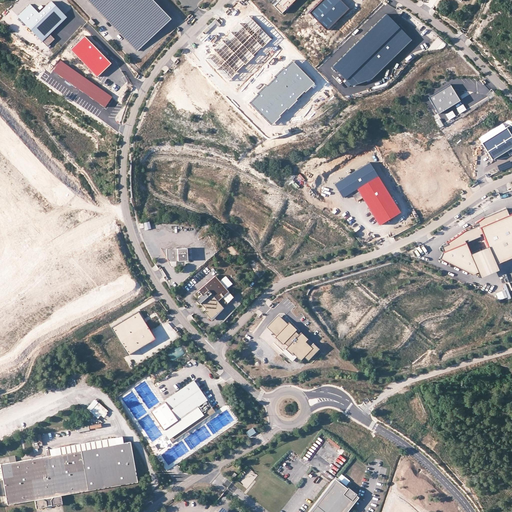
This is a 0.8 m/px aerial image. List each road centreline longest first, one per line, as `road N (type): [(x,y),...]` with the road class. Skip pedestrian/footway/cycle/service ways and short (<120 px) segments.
road 1 (unclassified): [(212,352),(135,244),(122,160),(149,79),(225,0)]
road 2 (unclassified): [(511,178),(403,245),(278,286),(212,352)]
road 3 (unclassified): [(511,350),(402,384),(359,414)]
road 4 (unclassified): [(470,511),(416,454),(359,414)]
road 5 (unclassified): [(401,0),(511,98)]
road 6 (unclassified): [(269,431),(148,511)]
